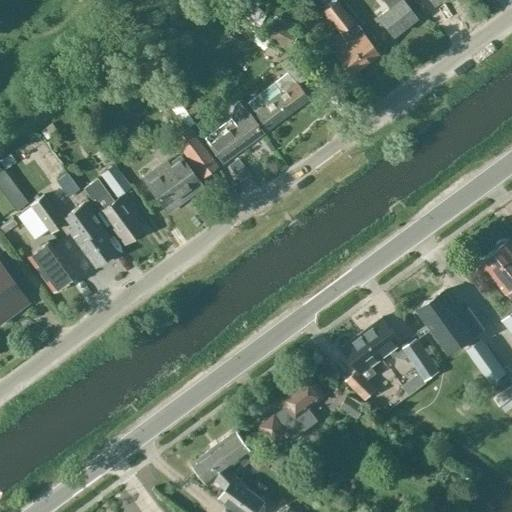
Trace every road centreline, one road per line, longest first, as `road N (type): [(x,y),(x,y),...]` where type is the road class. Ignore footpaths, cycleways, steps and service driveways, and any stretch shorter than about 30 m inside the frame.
road 1 (unclassified): [(0,395),(511,21)]
road 2 (tertiary): [(42,511),(511,167)]
